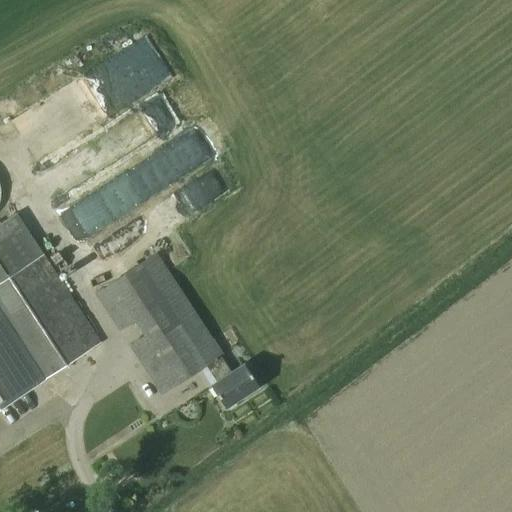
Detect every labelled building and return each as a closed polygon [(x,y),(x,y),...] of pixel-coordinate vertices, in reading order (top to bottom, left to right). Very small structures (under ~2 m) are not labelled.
[(94,62),(114,105),(173,79),(153,35),(94,62)] [(203,166),(188,139),(106,185),(98,172),(175,129),(160,102),(44,168),(82,235),(203,166)] [(183,217),(224,198),(214,175),(172,194),(183,217)] [(0,406),(102,342),(44,254),(17,212),(0,223),(0,406)] [(168,270),(158,253),(157,253),(94,293),(119,332),(134,322),(143,336),(128,346),(161,396),(206,366),(215,382),(210,386),(225,409),(259,387),(244,364),(231,372),(221,356),(223,355),(213,338),(168,270)]
